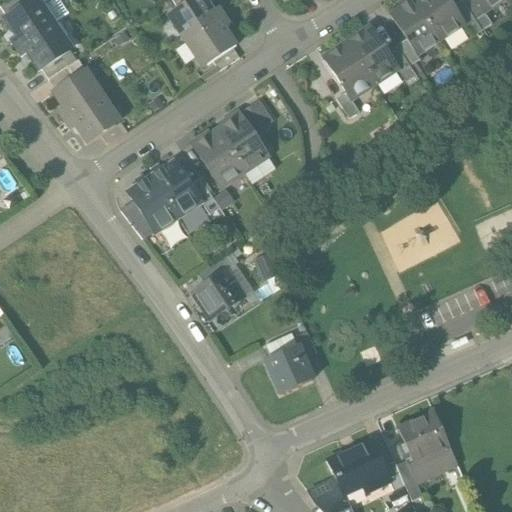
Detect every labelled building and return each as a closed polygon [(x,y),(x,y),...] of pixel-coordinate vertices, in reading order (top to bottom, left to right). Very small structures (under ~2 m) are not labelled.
[(11,0),(0,7),(0,9),(6,18),(29,3),(26,0),(11,0)] [(6,18),(3,20),(15,38),(10,42),(15,50),(54,25),(68,16),(57,0),(55,0),(41,10),(34,0),(33,0),(29,3),(6,18)] [(193,0),(172,0),(171,1),(177,11),(193,0)] [(193,0),(177,11),(172,14),(179,24),(174,28),(184,44),(223,19),(217,10),(212,14),(202,0),(193,0)] [(452,9),(445,0),(414,0),(413,1),(440,43),(464,27),(452,9)] [(492,26),(484,14),(474,0),(465,0),(462,2),(482,33),(492,26)] [(505,0),(474,0),(484,14),(505,0)] [(440,43),(413,1),(390,17),(406,42),(417,58),(440,43)] [(472,39),(482,33),(462,2),(452,9),(464,27),(472,39)] [(223,19),(184,44),(195,61),(201,57),(208,67),(212,64),(232,51),(235,49),(223,31),(228,28),(223,19)] [(54,25),(15,50),(21,59),(26,56),(38,74),(41,72),(61,59),(70,53),(63,43),(65,42),(54,25)] [(386,55),(369,30),(346,45),(374,87),(397,71),(386,55)] [(420,62),(417,58),(406,42),(396,48),(410,69),(420,62)] [(374,87),(346,45),(339,50),(339,49),(338,50),(336,49),(332,52),(331,54),(330,55),(330,56),(323,61),(345,95),(350,102),(374,87)] [(406,85),(416,78),(396,48),(386,55),(397,71),(406,85)] [(232,51),(212,64),(219,74),(239,61),(232,51)] [(61,59),(41,72),(48,82),(68,69),(61,59)] [(68,69),(48,82),(54,92),(74,79),(68,69)] [(54,92),(52,94),(63,112),(58,115),(64,124),(102,98),(92,82),(86,85),(79,75),(74,79),(54,92)] [(359,115),(350,102),(345,95),(336,102),(349,122),(359,115)] [(102,98),(64,124),(70,132),(75,129),(87,147),(100,138),(115,129),(108,118),(113,115),(102,98)] [(238,117),(252,138),(261,132),(260,129),(248,110),(238,117)] [(252,138),(238,117),(226,125),(227,126),(216,134),(243,176),(266,160),(252,138)] [(120,125),(115,129),(100,138),(107,148),(127,135),(120,125)] [(243,176),(216,134),(204,141),(203,140),(191,148),(220,191),(243,176)] [(189,188),(173,164),(150,180),(178,221),(201,206),(189,188)] [(150,180),(127,195),(133,205),(153,235),(154,237),(178,221),(150,180)] [(199,181),(189,188),(201,206),(209,218),(219,212),(199,181)] [(142,242),(153,235),(133,205),(120,214),(142,242)] [(204,288),(225,274),(226,274),(234,269),(226,257),(196,277),(204,288)] [(204,288),(192,296),(210,322),(243,300),(226,274),(225,274),(204,288)] [(272,361),(297,349),(303,361),(316,355),(307,335),(293,341),(291,337),(266,348),(272,361)] [(272,361),(264,364),(279,397),(312,382),(303,361),(297,349),(272,361)] [(434,415),(399,431),(405,445),(410,456),(414,465),(410,467),(419,487),(457,469),(434,415)] [(371,441),(327,461),(336,480),(345,501),(347,500),(345,495),(362,487),(364,492),(389,481),(389,480),(383,466),(371,441)] [(404,459),(410,456),(405,445),(399,448),(404,459)] [(383,466),(389,480),(389,481),(393,490),(404,484),(397,467),(394,461),(383,466)] [(408,463),(397,467),(404,484),(412,500),(423,495),(419,487),(410,467),(408,463)] [(350,511),(345,501),(336,480),(310,494),(317,505),(323,511),(350,511)]
